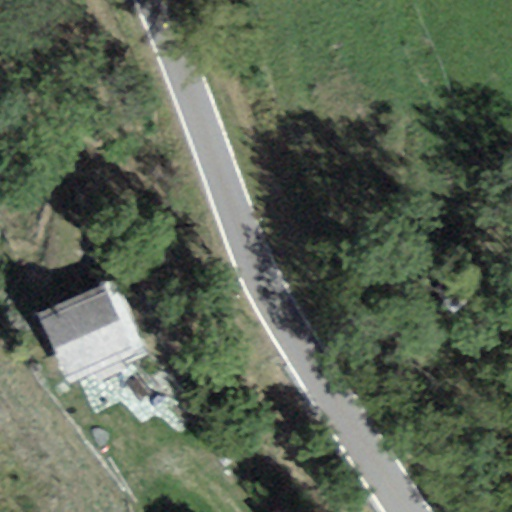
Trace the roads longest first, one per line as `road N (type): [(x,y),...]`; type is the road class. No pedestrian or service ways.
road 1 (tertiary): [(153,0),(269,294),(408,511)]
road 2 (track): [(233,511),(209,483),(179,469),(154,482),(151,511)]
